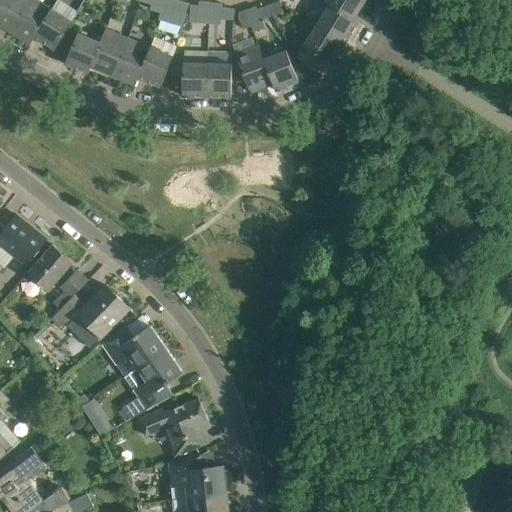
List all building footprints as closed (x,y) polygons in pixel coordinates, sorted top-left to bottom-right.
[(29,0),(0,0),(0,1),(0,24),(10,31),(29,0)] [(52,9),(37,0),(29,0),(10,31),(31,44),(35,37),(52,9)] [(186,2),(178,0),(177,0),(173,16),(181,18),(186,2)] [(269,5),(273,15),(284,11),(280,0),(269,5)] [(365,0),(327,0),(326,3),(330,5),(354,19),(365,0)] [(200,5),(191,5),(190,21),(198,22),(200,5)] [(269,5),(258,9),(262,20),(273,15),(269,5)] [(359,22),(354,19),(330,5),(317,25),(346,43),(359,22)] [(235,8),(223,7),(222,18),(234,19),(235,8)] [(52,9),(35,37),(56,49),(73,21),(72,21),(52,8),(52,9)] [(252,25),(251,24),(245,10),(240,12),(239,17),(244,28),(252,25)] [(297,37),(305,42),(316,23),(308,18),(297,37)] [(333,63),(346,43),(317,25),(305,45),(333,63)] [(128,38),(106,29),(100,42),(91,67),(114,76),(128,38)] [(91,67),(100,42),(78,33),(66,63),(89,73),(91,67)] [(128,38),(114,76),(136,85),(139,77),(151,47),(128,38)] [(273,84),(264,59),(259,45),(236,54),(251,92),(273,84)] [(151,47),(139,77),(161,87),(169,68),(174,56),(151,47)] [(299,81),(292,62),(287,50),(264,59),(273,84),(276,90),(299,81)] [(207,96),(208,63),(184,63),(183,96),(207,96)] [(232,97),(232,77),(233,64),(208,63),(207,96),(232,97)] [(27,265),(36,255),(48,239),(16,214),(6,227),(0,222),(0,248),(2,245),(27,265)] [(50,290),(61,277),(74,262),(53,244),(28,272),(50,290)] [(62,308),(75,295),(90,279),(79,267),(61,285),(66,290),(54,301),(62,308)] [(102,336),(116,321),(130,307),(107,285),(86,306),(75,295),(62,308),(52,317),(64,329),(79,313),(102,336)] [(138,368),(168,348),(151,324),(134,336),(126,324),(102,345),(116,365),(129,356),(137,368),(125,376),(125,377),(138,368)] [(131,419),(157,405),(174,395),(166,384),(184,372),(168,348),(138,368),(125,377),(134,389),(134,390),(138,396),(123,407),(131,419)] [(0,459),(0,460),(10,451),(22,440),(4,420),(9,416),(1,408),(11,399),(2,389),(1,388),(0,389),(0,459)] [(175,456),(191,450),(209,442),(204,429),(211,426),(199,398),(165,412),(164,408),(139,418),(146,435),(164,428),(175,456)] [(109,420),(96,428),(101,435),(114,428),(109,420)] [(63,486),(44,500),(29,479),(47,466),(32,445),(0,469),(0,495),(12,511),(48,511),(70,502),(70,501),(63,486)] [(173,500),(227,494),(224,466),(196,469),(194,455),(175,461),(169,463),(172,486),(186,484),(187,497),(173,499),(173,500)] [(485,465),(469,460),(458,497),(474,502),(485,465)] [(80,511),(94,506),(88,493),(70,501),(70,502),(48,511),(80,511)] [(174,511),(228,511),(227,494),(173,500),(174,511)]
